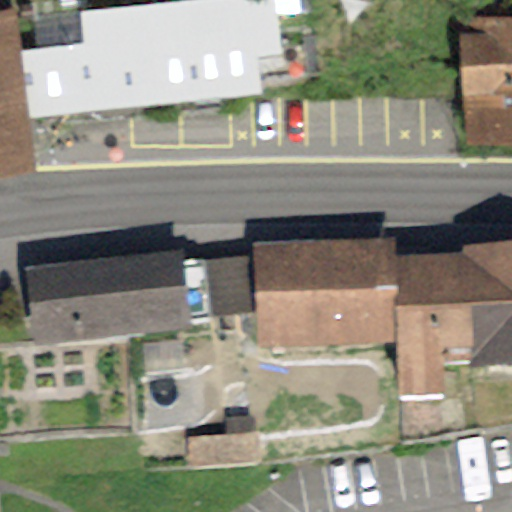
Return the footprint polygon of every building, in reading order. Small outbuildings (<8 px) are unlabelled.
[(7,19),(0,19),(0,147),(11,146),(11,142),(38,139),(34,104),(257,79),(253,48),(276,45),(270,0),(154,0),(82,8),(85,39),(10,48),(7,19)] [(511,139),(511,17),(457,22),(468,143),(511,139)] [(172,271),(172,266),(52,279),(59,340),(209,324),(208,317),(254,313),(252,252),(202,254),(202,267),(172,271)] [(384,258),(264,262),(268,342),(387,338),(384,258)] [(511,360),(511,268),(396,273),(399,365),(511,360)] [(256,464),(255,442),(194,445),(195,467),(256,464)]
